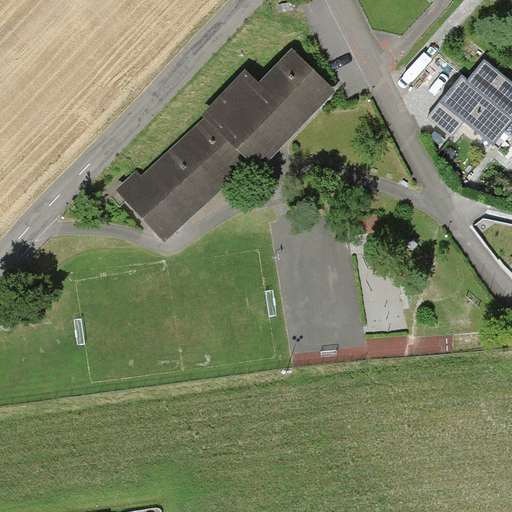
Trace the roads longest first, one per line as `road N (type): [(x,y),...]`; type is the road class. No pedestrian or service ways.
road 1 (tertiary): [(0,258),(246,0)]
road 2 (residential): [(511,291),(449,209),(340,0)]
